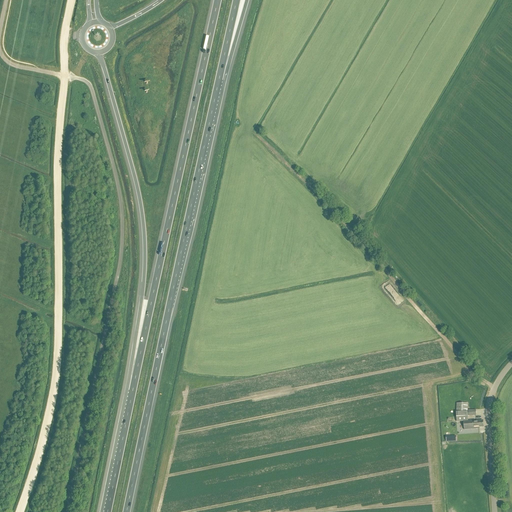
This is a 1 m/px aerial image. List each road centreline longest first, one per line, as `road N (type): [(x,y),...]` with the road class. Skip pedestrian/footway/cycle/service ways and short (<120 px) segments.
road 1 (unclassified): [(68,511),(122,218),(90,87),(64,76)]
road 2 (motorway): [(126,511),(218,80)]
road 3 (motorway): [(217,0),(132,390)]
road 4 (motorway): [(97,53),(130,161),(144,244),(132,390)]
road 5 (unclassified): [(494,511),(489,401),(511,363)]
road 6 (motorway): [(132,390),(107,511)]
